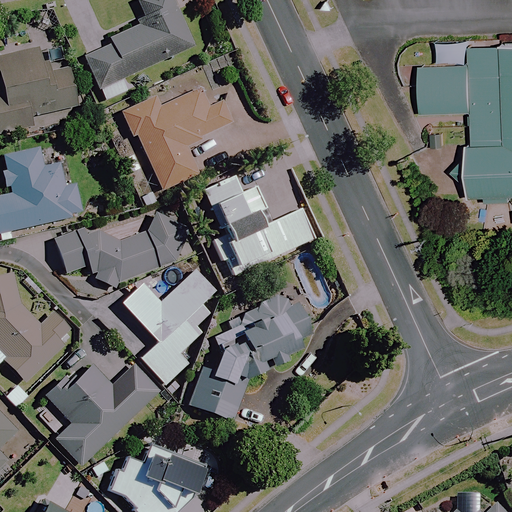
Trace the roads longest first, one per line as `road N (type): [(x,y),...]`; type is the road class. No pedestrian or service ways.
road 1 (tertiary): [(449,399),(265,0)]
road 2 (tertiary): [(290,511),(449,399)]
